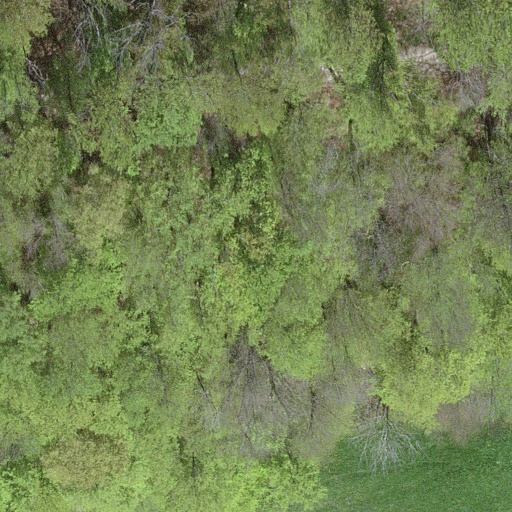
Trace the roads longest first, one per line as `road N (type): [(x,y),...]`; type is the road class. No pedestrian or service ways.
road 1 (track): [(0,498),(378,374),(511,317)]
road 2 (track): [(0,109),(511,47)]
